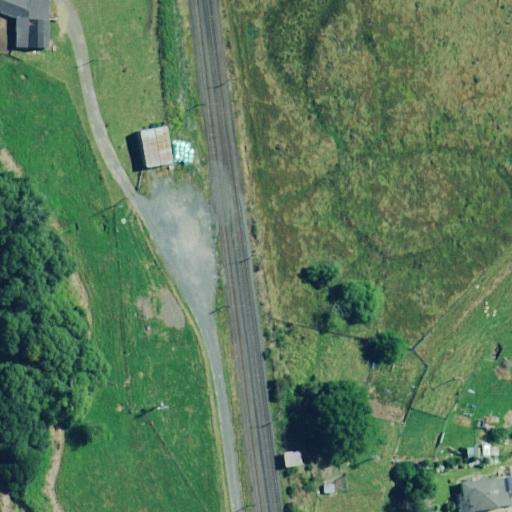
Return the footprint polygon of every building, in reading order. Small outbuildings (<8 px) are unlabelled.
[(42,0),(0,0),(0,13),(14,19),(12,48),(45,49),(47,0),(42,0)] [(162,127),(134,132),(141,169),(169,164),(162,127)] [(476,448),(464,448),(464,459),(476,459),(476,448)] [(298,452),(280,454),(281,470),(299,468),(298,452)] [(455,511),(473,511),(496,510),(495,506),(511,504),(511,499),(511,498),(511,477),(456,484),(458,495),(453,496),(455,511)]
